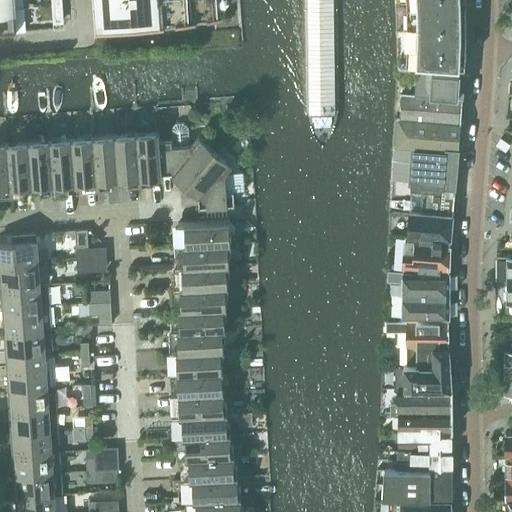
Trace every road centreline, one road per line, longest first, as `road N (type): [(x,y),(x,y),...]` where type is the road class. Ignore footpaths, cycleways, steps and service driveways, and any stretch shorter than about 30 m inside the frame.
road 1 (residential): [(491,46),(476,231),(475,411)]
road 2 (residential): [(130,511),(115,213)]
